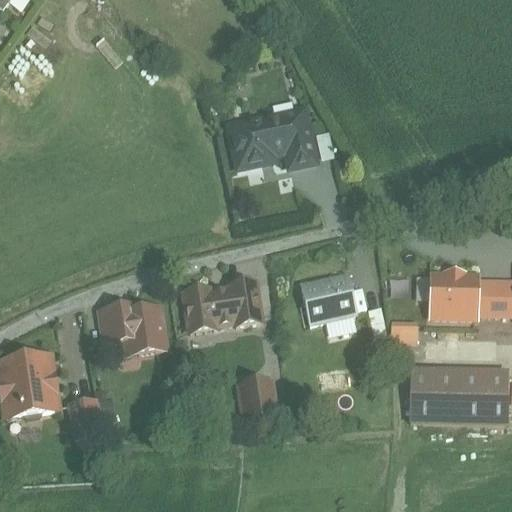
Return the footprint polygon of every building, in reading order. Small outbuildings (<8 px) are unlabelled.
[(14,0),(0,0),(0,12),(4,15),(14,0)] [(304,117),(281,121),(285,138),(283,138),(287,157),(291,173),(315,167),(304,117)] [(281,121),(231,132),(239,173),(263,168),(262,162),(287,157),(283,138),(285,138),(281,121)] [(480,280),(431,279),(429,328),(478,329),(479,322),(480,283),(480,280)] [(345,283),(301,293),(310,330),(354,320),(345,283)] [(511,284),(480,283),(479,322),(511,322),(511,284)] [(231,295),(210,298),(210,295),(185,298),(191,338),(216,334),(215,331),(236,328),(237,331),(261,328),(255,288),(231,292),(231,295)] [(160,313),(134,317),(133,312),(101,317),(106,349),(127,346),(128,351),(138,350),(139,359),(166,354),(160,313)] [(31,363),(19,365),(16,363),(11,364),(8,367),(0,368),(0,371),(8,423),(24,420),(28,423),(39,422),(43,417),(58,415),(58,413),(56,397),(59,396),(56,378),(53,379),(50,360),(41,362),(38,360),(33,360),(31,363)] [(508,376),(411,374),(410,431),(506,433),(508,376)] [(273,386),(239,391),(245,427),(278,422),(273,386)] [(97,405),(70,410),(70,411),(58,413),(70,412),(75,445),(103,441),(97,405)]
